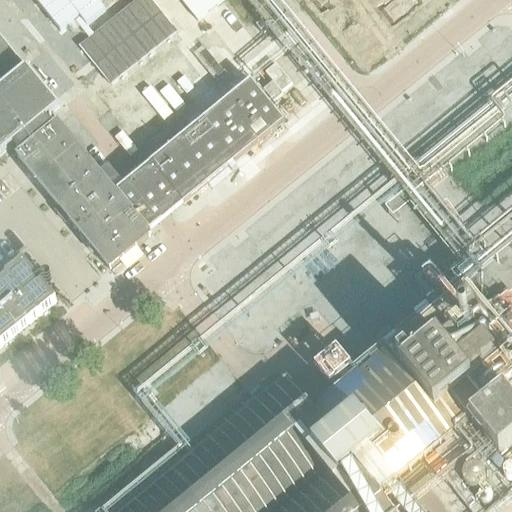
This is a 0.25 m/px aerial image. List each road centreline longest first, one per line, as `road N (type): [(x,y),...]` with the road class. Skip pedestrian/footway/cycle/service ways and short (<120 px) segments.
road 1 (unknown): [(0,220),(14,211),(97,319)]
road 2 (unknown): [(248,0),(344,117)]
